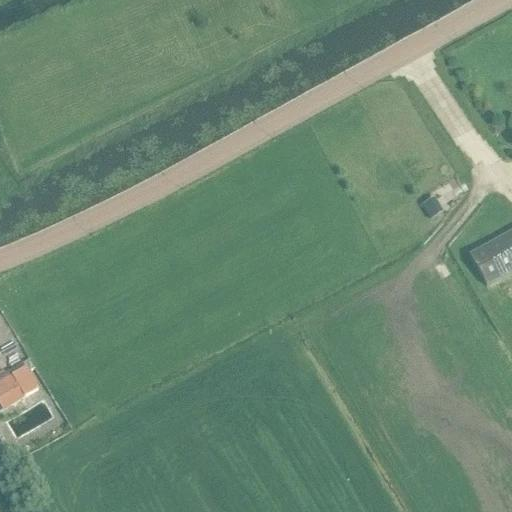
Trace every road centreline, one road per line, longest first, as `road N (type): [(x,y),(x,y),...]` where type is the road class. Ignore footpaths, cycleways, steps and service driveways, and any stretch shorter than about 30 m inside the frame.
road 1 (tertiary): [(0,260),(167,182),(499,0)]
road 2 (track): [(492,170),(479,198),(399,278),(108,431)]
